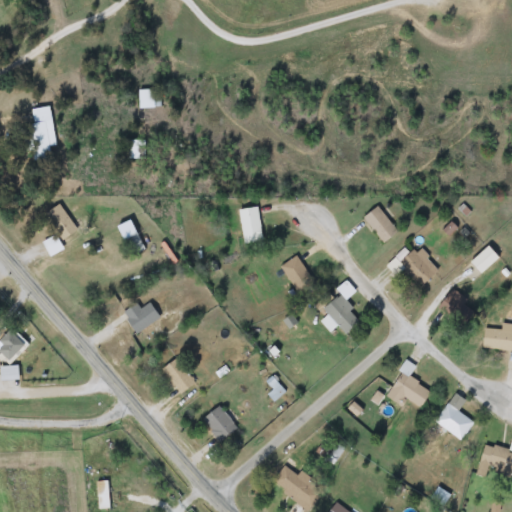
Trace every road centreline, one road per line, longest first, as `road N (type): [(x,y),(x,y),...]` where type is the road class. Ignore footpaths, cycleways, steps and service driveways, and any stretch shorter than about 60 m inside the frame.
road 1 (tertiary): [(231,511),(0,244)]
road 2 (residential): [(212,493),(403,322)]
road 3 (residential): [(313,215),(403,322),(481,384)]
road 4 (residential): [(135,402),(96,424),(0,421)]
